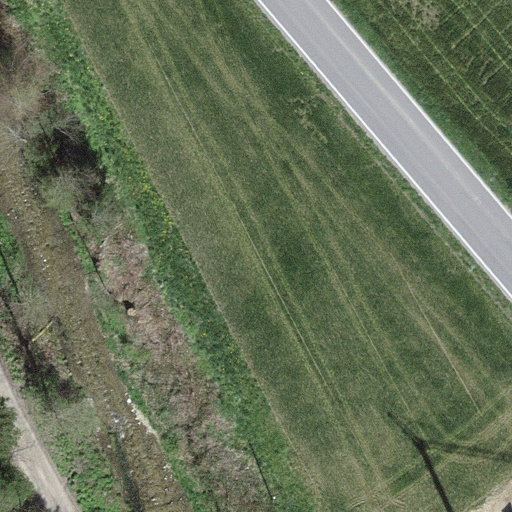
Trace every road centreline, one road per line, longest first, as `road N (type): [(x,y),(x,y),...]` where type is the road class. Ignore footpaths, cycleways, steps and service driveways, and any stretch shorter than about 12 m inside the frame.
road 1 (tertiary): [(511,257),(291,0)]
road 2 (unclassified): [(0,303),(138,511)]
